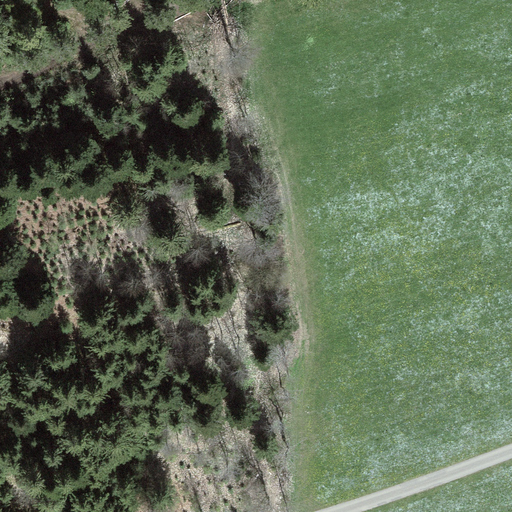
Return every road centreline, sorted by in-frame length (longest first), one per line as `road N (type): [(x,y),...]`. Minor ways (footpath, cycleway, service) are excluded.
road 1 (track): [(0,88),(195,0)]
road 2 (track): [(511,451),(321,511)]
